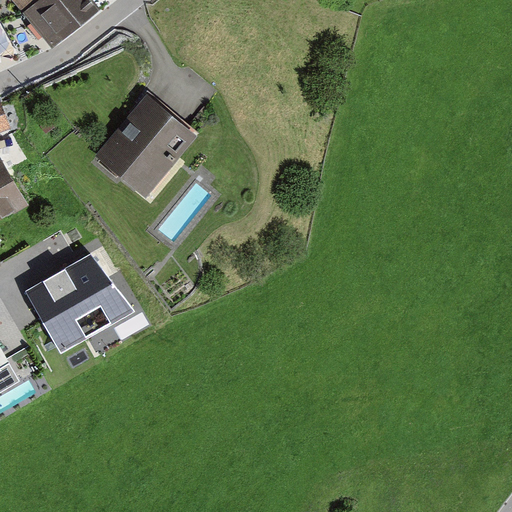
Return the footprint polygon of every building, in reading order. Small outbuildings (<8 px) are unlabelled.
[(5,0),(45,46),(98,0),(5,0)] [(193,136),(143,96),(91,162),(141,201),(193,136)] [(0,173),(0,219),(20,208),(0,173)] [(62,356),(134,319),(99,252),(28,289),(62,356)] [(0,406),(11,401),(0,378),(0,406)]
